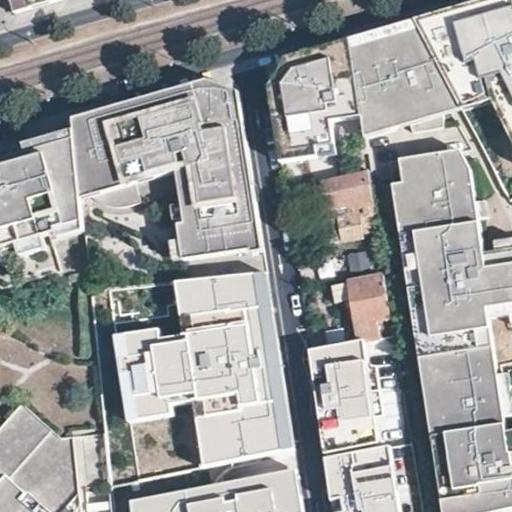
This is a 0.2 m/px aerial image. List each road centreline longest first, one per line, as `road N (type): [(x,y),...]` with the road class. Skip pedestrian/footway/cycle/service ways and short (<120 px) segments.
road 1 (residential): [(240,53),(320,511)]
road 2 (primary): [(0,122),(240,53)]
road 3 (primary): [(240,53),(426,0)]
road 4 (primary): [(142,0),(0,40)]
